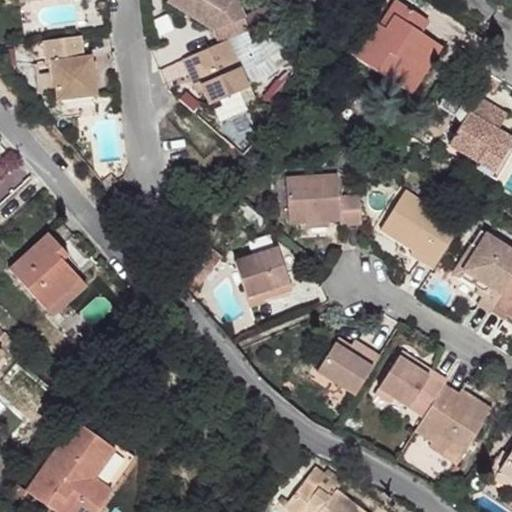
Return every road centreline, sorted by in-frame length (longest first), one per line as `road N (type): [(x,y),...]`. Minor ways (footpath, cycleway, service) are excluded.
road 1 (residential): [(159,289),(226,364),(426,511)]
road 2 (residential): [(127,0),(159,289)]
road 3 (residential): [(0,108),(159,289)]
road 4 (residential): [(354,271),(396,311),(511,374)]
